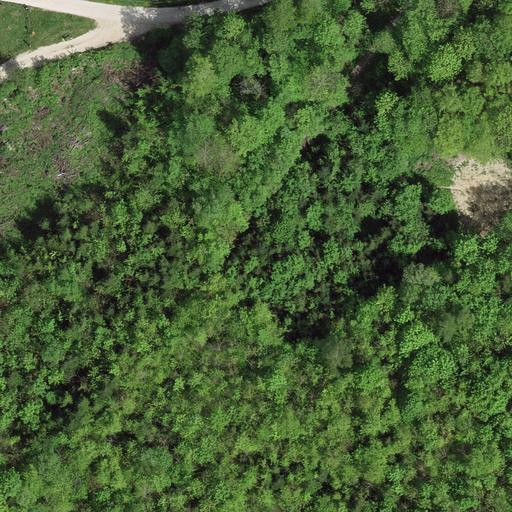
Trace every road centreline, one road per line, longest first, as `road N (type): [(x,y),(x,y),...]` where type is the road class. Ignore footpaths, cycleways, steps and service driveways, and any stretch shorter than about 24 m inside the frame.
road 1 (track): [(412,0),(43,511)]
road 2 (track): [(130,15),(105,35),(0,79)]
